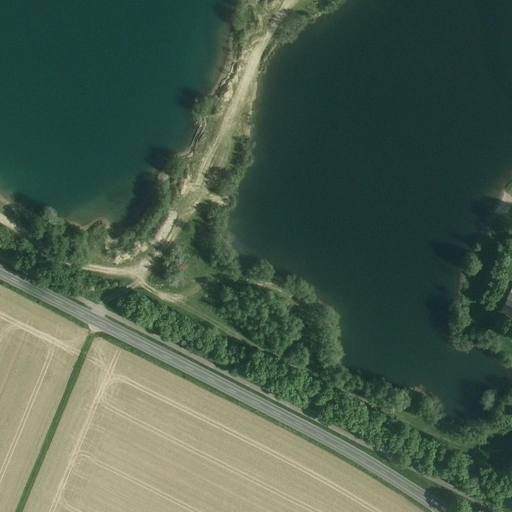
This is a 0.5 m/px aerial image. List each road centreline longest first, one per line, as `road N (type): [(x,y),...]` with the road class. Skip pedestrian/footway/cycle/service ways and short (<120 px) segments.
road 1 (tertiary): [(447,511),(367,459),(0,270)]
road 2 (track): [(19,511),(96,319),(105,301),(133,282),(0,217)]
